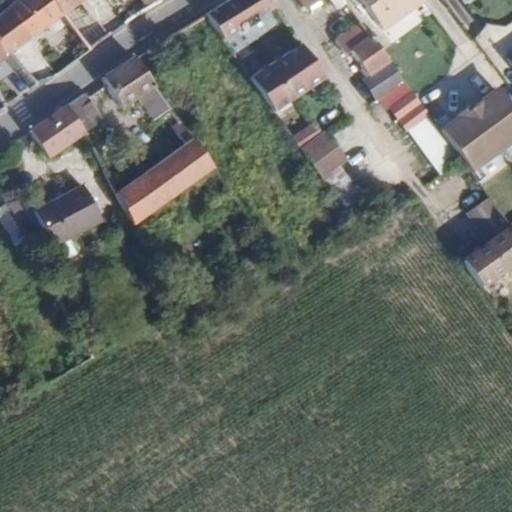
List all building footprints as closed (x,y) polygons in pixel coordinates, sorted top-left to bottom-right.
[(17,0),(0,15),(0,58),(6,54),(58,15),(47,0),(17,0)] [(47,0),(58,15),(59,15),(79,0),(80,0),(47,0)] [(59,15),(58,15),(85,51),(106,36),(79,0),(59,15)] [(266,0),(224,0),(205,14),(223,39),(272,7),(266,0)] [(346,0),(328,0),(335,10),(348,1),(346,0)] [(424,0),(366,0),(377,13),(392,1),(402,16),(424,0)] [(392,1),(377,13),(387,27),(402,16),(392,1)] [(389,58),(363,22),(336,42),(348,60),(342,65),(354,82),(389,58)] [(298,42),(249,76),(273,110),(321,76),(298,42)] [(153,82),(134,56),(103,76),(106,80),(121,103),(153,82)] [(389,58),(354,82),(360,90),(366,87),(375,99),(404,79),(389,58)] [(106,80),(103,76),(85,89),(87,94),(106,80)] [(404,79),(375,99),(381,107),(374,113),(386,129),(423,104),(404,79)] [(511,108),(496,86),(471,105),(500,144),(511,135),(511,108)] [(100,120),(82,91),(66,102),(82,131),(100,120)] [(82,131),(66,102),(33,126),(51,152),(82,131)] [(471,105),(469,102),(456,111),(459,113),(440,127),(461,156),(469,167),(500,144),(471,105)] [(303,113),(284,126),(302,151),(329,132),(321,121),(312,127),(303,113)] [(443,169),(461,156),(440,127),(429,116),(412,128),(443,169)] [(191,135),(177,117),(170,122),(183,141),(191,135)] [(329,132),(302,151),(315,168),(333,154),(334,156),(342,149),(329,132)] [(191,135),(183,141),(115,188),(133,221),(213,168),(191,135)] [(333,154),(315,168),(344,208),(361,195),(333,154)] [(101,221),(82,186),(35,210),(54,246),(101,221)] [(486,233),(457,256),(475,280),(511,250),(511,225),(487,191),(466,207),(486,233)]
